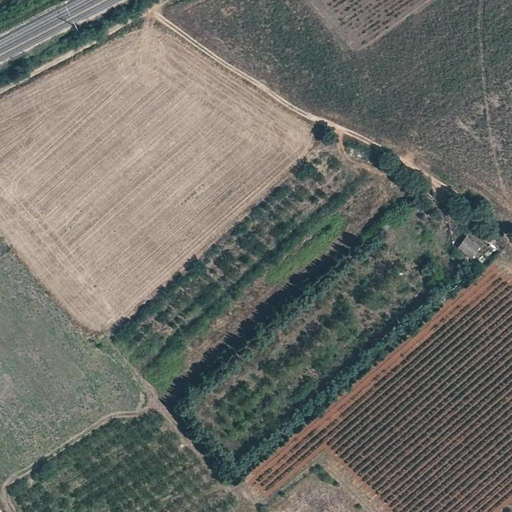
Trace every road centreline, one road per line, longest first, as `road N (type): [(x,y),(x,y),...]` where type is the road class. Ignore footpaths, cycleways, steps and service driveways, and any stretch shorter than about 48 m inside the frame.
road 1 (track): [(511,234),(398,157),(285,103),(148,10)]
road 2 (track): [(0,95),(148,10)]
